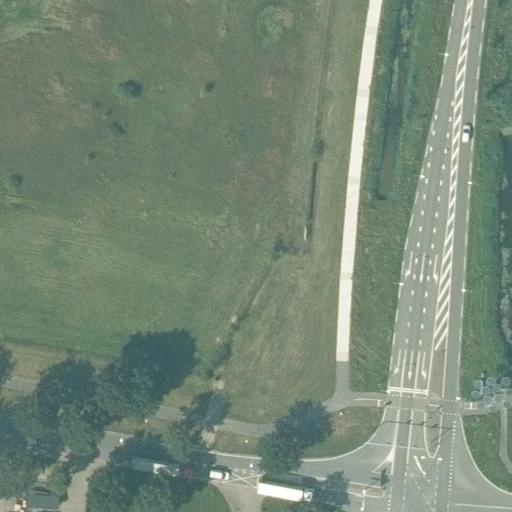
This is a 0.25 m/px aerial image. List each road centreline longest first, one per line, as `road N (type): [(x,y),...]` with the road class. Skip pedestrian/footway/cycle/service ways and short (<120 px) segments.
road 1 (primary): [(444,503),(463,200),(456,104)]
road 2 (primary): [(456,104),(447,107),(432,188),(398,479)]
road 3 (unclassified): [(273,477),(0,429)]
road 4 (unclassified): [(273,477),(395,510)]
road 5 (unclassified): [(398,479),(273,477)]
